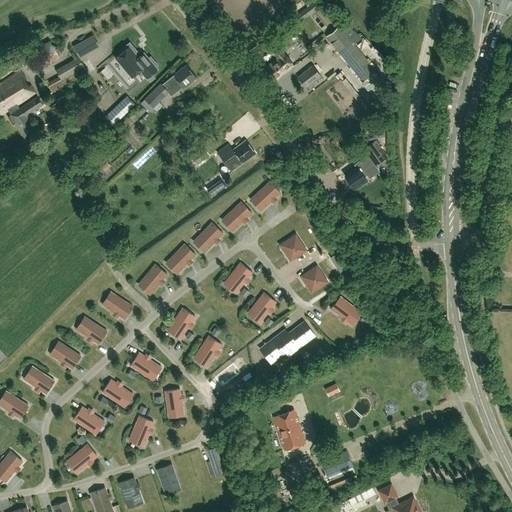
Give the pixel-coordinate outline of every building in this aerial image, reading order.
[(326,36),(332,42),(343,33),(350,27),(343,22),(337,27),(337,26),(326,36)] [(157,65),(150,57),(147,59),(143,54),(138,58),(134,53),(136,51),(129,43),(118,52),(120,54),(119,55),(115,58),(131,77),(139,71),(146,78),(156,70),(154,67),(157,65)] [(375,71),(353,43),(340,53),(362,81),(375,71)] [(49,44),(41,48),(41,58),(50,62),(58,57),(58,47),(49,44)] [(277,58),(264,68),(274,81),(294,65),(284,53),(283,54),(277,47),(272,51),(277,58)] [(87,72),(78,57),(64,65),(56,70),(59,76),(47,83),(52,92),(64,85),(87,72)] [(196,77),(185,65),(173,75),(161,84),(171,95),(182,86),(184,87),(196,77)] [(312,65),(298,77),(306,86),(320,75),(312,65)] [(8,109),(9,111),(17,106),(16,104),(34,92),(29,85),(24,88),(21,82),(25,78),(20,70),(0,83),(0,112),(0,114),(8,109)] [(144,99),(152,108),(168,93),(160,84),(144,99)] [(64,100),(70,96),(66,89),(64,90),(55,95),(59,103),(64,100)] [(18,108),(17,106),(9,111),(11,113),(9,114),(10,116),(8,117),(13,124),(14,123),(24,138),(36,130),(33,125),(30,126),(26,120),(27,118),(26,116),(42,105),(37,96),(18,108)] [(127,96),(110,112),(105,117),(109,121),(107,124),(111,128),(118,120),(135,103),(127,96)] [(369,121),(372,132),(386,128),(386,116),(369,121)] [(232,150),(228,145),(217,152),(231,171),(243,162),(256,153),(246,140),(232,150)] [(363,149),(368,156),(372,163),(373,163),(374,165),(387,157),(385,154),(375,140),(363,149)] [(191,156),(192,157),(189,159),(194,165),(196,163),(197,164),(209,155),(203,147),(191,156)] [(371,171),(363,159),(356,164),(358,167),(345,175),(355,189),(367,181),(364,175),(371,171)] [(266,187),(254,198),(263,207),(271,200),(275,197),(275,196),(280,192),(270,180),(264,185),(266,187)] [(237,208),(226,219),(234,228),(242,221),(243,220),(246,217),(247,217),(251,212),(241,201),(236,206),(237,208)] [(209,228),(197,240),(207,249),(214,241),(214,242),(214,241),(218,237),(218,238),(218,237),(223,232),(211,222),(207,227),(209,228)] [(295,235),(283,243),(287,249),(285,250),(291,258),(304,249),(295,235)] [(181,250),(170,261),(179,270),(186,263),(187,263),(187,262),(190,259),(191,259),(195,254),(184,243),(179,248),(181,250)] [(238,269),(228,282),(238,290),(244,281),(245,281),(248,277),(252,271),(240,262),(236,267),(238,269)] [(153,271),(142,283),(152,291),(159,283),(162,279),(163,279),(167,274),(155,264),(150,269),(153,271)] [(306,282),(312,289),(326,280),(316,266),(304,274),(308,281),(306,282)] [(261,299),(252,311),(262,319),(268,311),(269,311),(268,310),(271,307),(272,307),(272,306),(276,301),(264,291),(259,297),(261,299)] [(125,304),(112,295),(105,306),(114,312),(118,315),(119,315),(124,319),(133,306),(127,302),(125,304)] [(354,310),(342,300),(334,310),(342,316),(342,317),(343,317),(346,320),(347,320),(352,324),(361,312),(356,307),(354,310)] [(181,315),(172,328),(182,335),(188,326),(189,326),(188,326),(191,322),(192,321),(191,321),(195,316),(182,307),(178,313),(181,315)] [(100,329),(86,320),(79,331),(88,337),(92,339),(92,340),(93,340),(98,344),(107,331),(101,327),(100,329)] [(286,358),(315,336),(304,321),(284,335),(281,331),(263,345),(271,357),(280,350),(286,358)] [(207,342),(198,356),(208,363),(214,354),(215,354),(215,353),(217,349),(218,350),(218,349),(221,344),(209,335),(205,341),(207,342)] [(73,354),(64,347),(60,345),(53,356),(62,361),(61,362),(62,362),(64,363),(66,364),(66,365),(67,365),(72,368),(81,355),(75,351),(73,354)] [(138,366),(151,375),(158,364),(150,359),(150,358),(149,358),(145,356),(145,355),(144,355),(139,352),(130,365),(136,368),(138,366)] [(222,384),(241,370),(233,360),(215,374),(222,384)] [(47,379),(34,370),(27,380),(35,386),(36,387),(36,386),(40,389),(40,390),(46,393),(55,380),(49,376),(47,379)] [(109,393),(123,402),(130,391),(121,386),(121,385),(117,383),(117,382),(116,382),(111,379),(102,392),(108,396),(109,393)] [(336,383),(325,388),(329,395),(340,390),(336,383)] [(168,397),(171,413),(183,411),(182,400),(181,395),(181,394),(180,388),(165,390),(166,397),(168,397)] [(21,403),(7,395),(0,405),(9,411),(10,412),(10,411),(14,414),(14,415),(20,418),(28,405),(22,401),(21,403)] [(81,420),(94,429),(101,419),(93,413),(92,412),(92,413),(88,410),(88,409),(82,406),(73,419),(79,423),(81,420)] [(274,416),(285,449),(305,443),(294,409),(274,416)] [(139,423),(133,437),(144,442),(149,433),(149,432),(151,428),(151,427),(154,421),(139,415),(136,421),(139,423)] [(84,450),(71,460),(79,470),(87,463),(88,464),(88,463),(92,460),(97,456),(88,443),(82,448),(84,450)] [(221,445),(207,450),(215,471),(227,467),(222,452),(223,451),(221,445)] [(0,467),(0,472),(8,479),(15,470),(15,471),(15,470),(18,466),(19,466),(18,466),(23,461),(11,451),(6,456),(8,458),(0,467)] [(346,451),(322,461),(328,476),(352,466),(346,451)] [(179,485),(172,464),(157,469),(160,476),(162,475),(167,490),(179,485)] [(134,477),(119,482),(122,489),(124,488),(130,503),(142,499),(138,489),(137,483),(136,483),(134,477)] [(368,492),(379,487),(375,481),(365,486),(368,492)] [(420,511),(415,500),(413,501),(411,500),(410,499),(399,504),(395,497),(397,496),(391,484),(379,490),(385,502),(390,499),(393,507),(392,507),(393,508),(386,511),(420,511)] [(106,511),(113,510),(105,487),(90,492),(93,500),(95,499),(99,511),(106,511)] [(365,498),(337,511),(347,511),(367,502),(365,498)] [(71,511),(68,501),(64,502),(53,506),(55,511),(71,511)]
